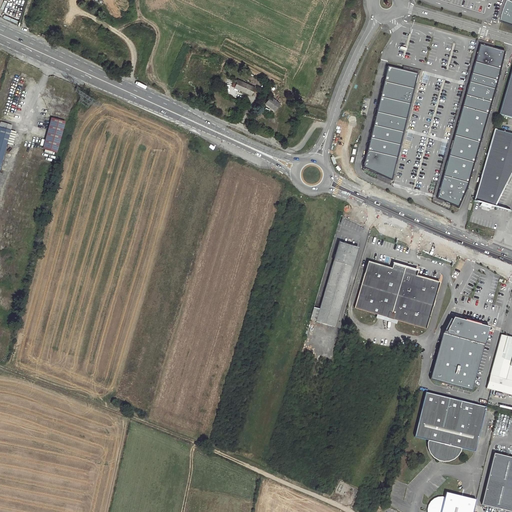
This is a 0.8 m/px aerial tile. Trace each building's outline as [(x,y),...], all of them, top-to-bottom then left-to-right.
[(501,21),(511,24),(511,0),(508,0),(506,5),(503,12),(501,21)] [(457,208),(505,51),(479,44),(436,198),(457,208)] [(418,73),(387,66),(362,168),(391,181),(418,73)] [(511,70),(499,114),(511,118),(511,70)] [(255,87),(237,80),(234,88),(252,95),(255,87)] [(274,91),(270,96),(279,103),(283,97),(274,91)] [(280,103),(279,103),(270,96),(265,103),(275,110),(280,103)] [(65,121),(52,118),(43,149),(56,152),(65,121)] [(0,166),(7,143),(10,130),(0,127),(0,166)] [(511,173),(511,133),(494,129),(485,160),(474,200),(481,202),(480,206),(490,209),(491,205),(495,206),(511,173)] [(17,132),(10,130),(7,143),(13,145),(17,132)] [(314,307),(310,319),(334,326),(357,248),(339,242),(320,309),(314,307)] [(354,308),(387,317),(402,266),(393,263),(391,268),(368,261),(354,308)] [(387,317),(426,329),(439,282),(417,275),(418,271),(402,266),(387,317)] [(443,332),(430,378),(472,389),(490,325),(454,315),(446,330),(445,330),(444,332),(443,332)] [(511,335),(502,332),(490,372),(486,386),(511,393),(511,335)] [(486,406),(425,391),(414,435),(429,439),(429,443),(429,446),(429,449),(431,451),(432,453),(435,456),(438,458),(441,459),(444,459),(447,459),(450,458),(452,457),(453,456),(456,454),(458,452),(459,450),(460,447),(475,451),(486,406)] [(511,457),(494,453),(480,504),(511,511),(511,457)] [(472,511),(475,499),(445,491),(444,497),(441,497),(439,497),(437,498),(435,498),(433,499),(431,502),(429,504),(428,508),(428,511),(472,511)]
